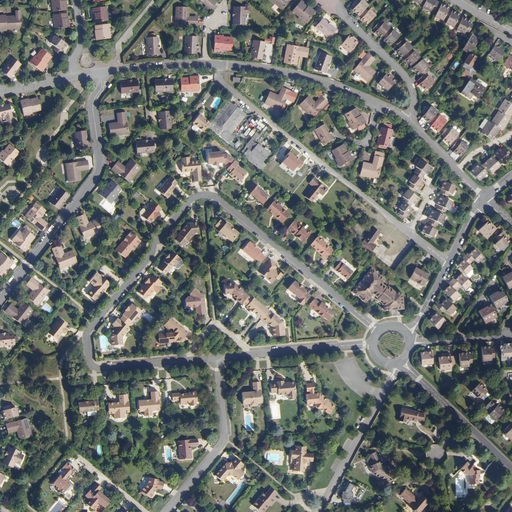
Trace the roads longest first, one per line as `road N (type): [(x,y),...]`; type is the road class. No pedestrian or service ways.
road 1 (residential): [(380,332),(212,196),(189,198),(86,337),(96,367),(183,362)]
road 2 (residential): [(0,300),(99,173),(93,103),(102,73)]
road 3 (residential): [(219,65),(220,81),(409,233)]
road 4 (residential): [(165,511),(224,436),(217,357)]
road 5 (residential): [(377,104),(302,76),(219,65)]
road 6 (residential): [(324,0),(409,80),(414,99),(405,120)]
road 7 (residential): [(315,511),(388,384)]
road 8 (residential): [(250,354),(375,343)]
